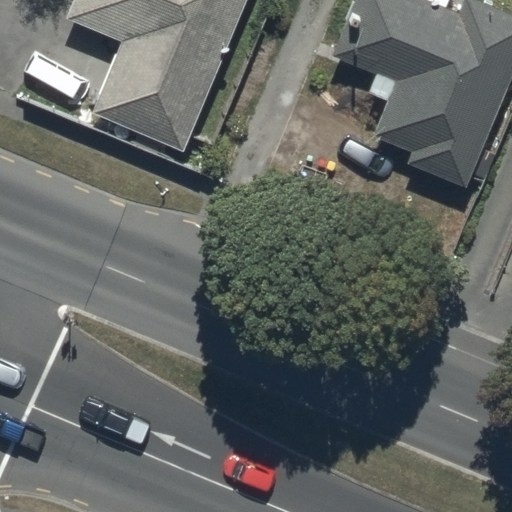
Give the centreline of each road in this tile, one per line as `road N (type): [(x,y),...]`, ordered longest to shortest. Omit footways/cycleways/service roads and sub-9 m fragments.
road 1 (trunk): [(0,233),(122,270),(511,445)]
road 2 (trunk): [(278,511),(0,397)]
